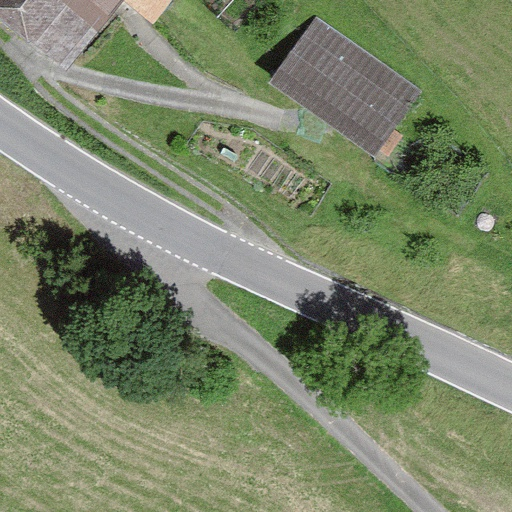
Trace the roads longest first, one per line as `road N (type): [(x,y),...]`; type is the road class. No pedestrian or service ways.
road 1 (tertiary): [(0,120),(104,197),(511,378)]
road 2 (track): [(432,511),(179,287),(151,219)]
